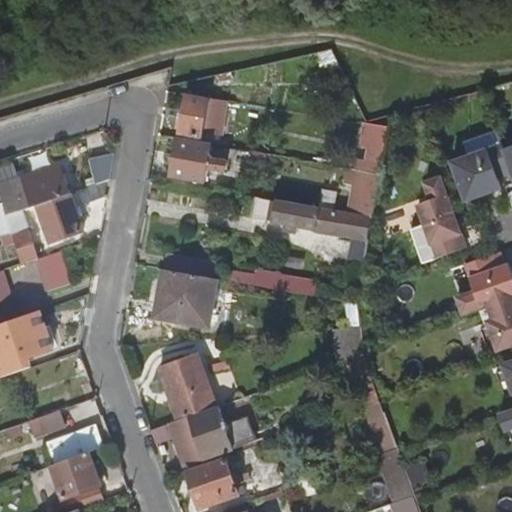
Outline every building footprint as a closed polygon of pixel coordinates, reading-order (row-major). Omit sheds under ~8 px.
[(209,98),(187,93),(183,116),(205,120),(209,98)] [(489,135),(462,145),(467,159),(494,149),(489,135)] [(205,179),(212,142),(180,136),(173,173),(205,179)] [(385,144),(375,142),(370,171),(380,172),(385,144)] [(467,159),(451,164),(465,203),(501,191),(497,180),(511,175),(503,152),(501,147),(494,149),(467,159)] [(511,148),(503,152),(511,175),(511,177),(511,148)] [(94,153),(57,165),(64,185),(100,173),(94,153)] [(370,171),(347,166),(345,182),(357,184),(351,214),(372,218),(380,172),(370,171)] [(110,177),(82,187),(86,200),(107,193),(110,177)] [(430,202),(417,207),(436,261),(466,250),(440,180),(424,185),(430,202)] [(84,228),(73,191),(41,202),(53,238),(84,228)] [(351,258),(364,260),(372,218),(351,214),(259,197),(255,217),(284,223),(297,225),(355,236),(351,258)] [(0,238),(5,237),(16,234),(10,213),(7,203),(0,205),(0,238)] [(297,225),(284,223),(283,229),(296,231),(297,225)] [(16,234),(18,243),(24,263),(37,258),(40,257),(32,229),(16,234)] [(16,234),(5,237),(8,246),(18,243),(16,234)] [(37,258),(48,290),(74,281),(63,249),(40,257),(37,258)] [(166,252),(163,267),(213,276),(215,260),(166,252)] [(499,254),(465,267),(474,294),(460,299),(457,300),(463,316),(486,308),(511,298),(511,275),(509,267),(504,268),(499,254)] [(203,325),(213,276),(163,267),(159,285),(165,287),(159,316),(203,325)] [(474,294),(465,267),(450,272),(460,299),(474,294)] [(5,269),(0,271),(0,325),(19,318),(5,269)] [(255,270),(252,283),(287,289),(289,278),(255,270)] [(289,278),(287,289),(310,294),(312,279),(289,275),(289,278)] [(511,298),(486,308),(492,322),(487,324),(488,328),(497,353),(511,347),(511,298)] [(52,347),(39,311),(19,318),(0,325),(14,362),(52,347)] [(488,328),(479,331),(488,356),(497,353),(488,328)] [(363,352),(347,358),(365,406),(380,401),(363,352)] [(160,365),(179,419),(215,405),(195,353),(160,365)] [(511,363),(502,367),(504,372),(511,394),(511,363)] [(511,394),(504,372),(495,375),(504,400),(511,396),(511,394)] [(373,451),(375,457),(377,456),(387,453),(397,449),(386,419),(380,401),(365,406),(379,448),(373,451)] [(225,421),(219,404),(215,405),(179,419),(171,421),(186,463),(256,438),(248,414),(225,421)] [(511,412),(499,417),(504,433),(507,432),(511,430),(511,412)] [(64,427),(59,413),(25,425),(30,439),(64,427)] [(17,437),(14,429),(0,433),(0,438),(1,442),(17,437)] [(387,453),(377,456),(381,465),(387,463),(400,501),(404,500),(408,511),(419,511),(418,506),(399,453),(397,449),(387,453)] [(55,504),(57,511),(74,511),(80,510),(98,504),(93,490),(98,488),(86,454),(47,468),(59,503),(55,504)] [(231,471),(226,456),(187,471),(201,509),(246,493),(243,484),(236,486),(233,478),(249,472),(247,466),(231,471)] [(282,475),(287,490),(314,480),(310,465),(282,475)]
